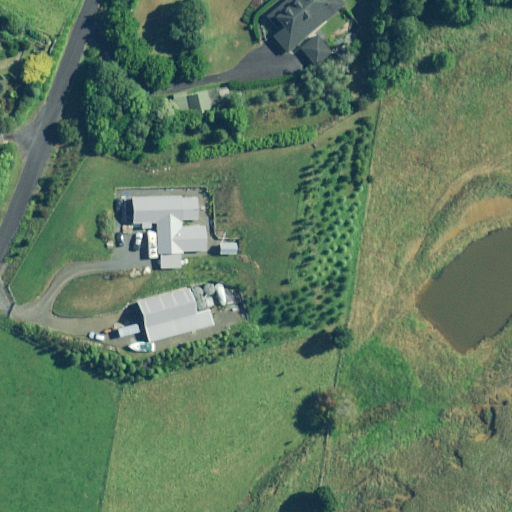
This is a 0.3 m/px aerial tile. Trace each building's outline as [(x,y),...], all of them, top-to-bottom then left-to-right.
[(338,0),(282,0),(263,17),(266,21),(270,18),(279,28),(270,36),(285,54),(343,5),(338,0)] [(359,39),(350,31),(332,52),(341,60),(359,39)] [(316,35),(298,49),(312,66),(330,52),(316,35)] [(170,99),(174,119),(230,106),(225,87),(170,99)] [(115,213),(112,222),(140,230),(142,222),(115,213)] [(147,219),(144,230),(159,234),(162,223),(147,219)] [(211,326),(206,309),(193,312),(187,289),(135,302),(144,342),(211,326)]
